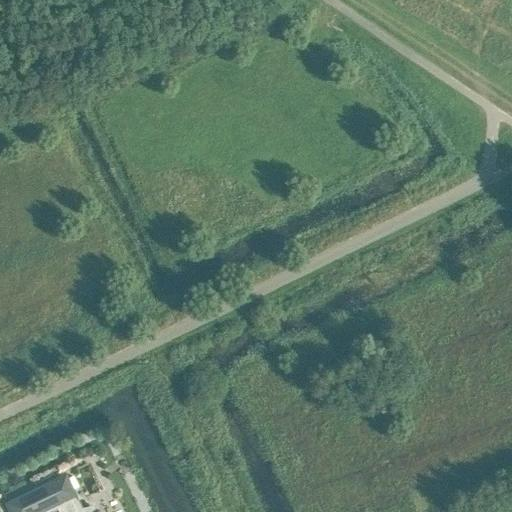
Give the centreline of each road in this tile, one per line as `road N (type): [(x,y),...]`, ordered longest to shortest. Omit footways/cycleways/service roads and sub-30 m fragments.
road 1 (track): [(511,107),(344,0)]
road 2 (track): [(144,347),(228,511)]
